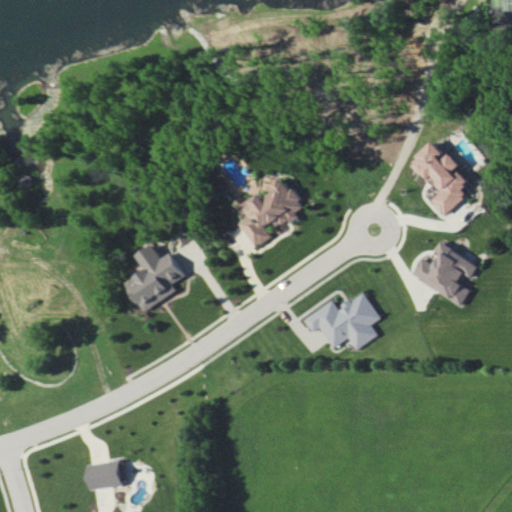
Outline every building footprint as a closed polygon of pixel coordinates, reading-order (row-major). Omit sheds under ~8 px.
[(470,194),(465,188),(472,182),(458,167),(463,163),(452,152),(449,155),(435,141),(414,161),(442,191),(433,200),(447,215),(470,194)] [(255,247),(273,236),(267,226),(276,221),(279,227),(300,215),(297,210),(304,206),(286,175),(271,184),(274,188),(244,206),(249,215),(240,221),(255,247)] [(480,265),(443,241),(431,260),(425,255),(414,272),(463,305),(473,289),(461,280),(466,273),(473,277),(480,265)] [(145,311),(178,290),(173,283),(186,275),(171,252),(162,257),(153,243),(136,254),(146,269),(126,281),(145,311)] [(357,348),(379,334),(372,323),(382,317),(364,291),(339,307),(334,299),(305,318),(314,331),(321,327),(334,347),(350,337),(357,348)] [(91,489),(128,483),(124,458),(87,464),(91,489)]
